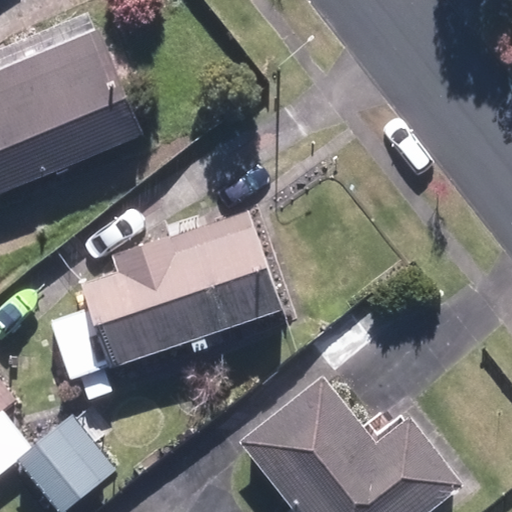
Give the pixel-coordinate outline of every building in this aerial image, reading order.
[(0,69),(0,183),(157,131),(122,29),(0,69)] [(106,268),(129,351),(293,306),(271,224),(106,268)] [(330,383),(266,437),(330,511),(420,511),(455,483),(416,437),(392,457),(330,383)] [(0,475),(32,450),(2,412),(0,413),(0,475)] [(60,511),(71,511),(119,467),(74,420),(21,470),(60,511)]
